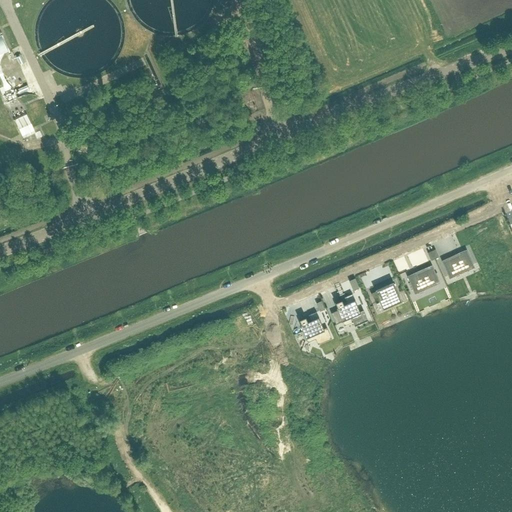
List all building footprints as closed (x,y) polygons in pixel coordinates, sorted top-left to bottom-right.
[(0,55),(5,53),(11,65),(19,62),(12,49),(9,51),(2,36),(0,36),(0,55)] [(466,250),(459,253),(460,255),(443,262),(449,275),(473,265),(466,250)] [(408,276),(414,291),(438,280),(432,267),(415,275),(414,273),(408,276)] [(349,280),(353,290),(359,288),(355,278),(349,280)] [(377,290),(378,294),(373,296),(374,300),(375,303),(381,300),(383,307),(400,300),(393,284),(377,290)] [(353,321),(355,325),(366,320),(362,310),(359,312),(352,293),(344,297),(346,301),(343,303),(341,299),(335,302),(336,305),(337,307),(336,307),(344,325),(353,321)] [(321,300),(316,303),(320,311),(325,309),(321,300)] [(300,324),(308,342),(316,338),(318,343),(330,337),(326,328),(324,329),(316,311),(308,315),(310,320),(307,321),(305,316),(299,319),(301,324),(300,324)]
